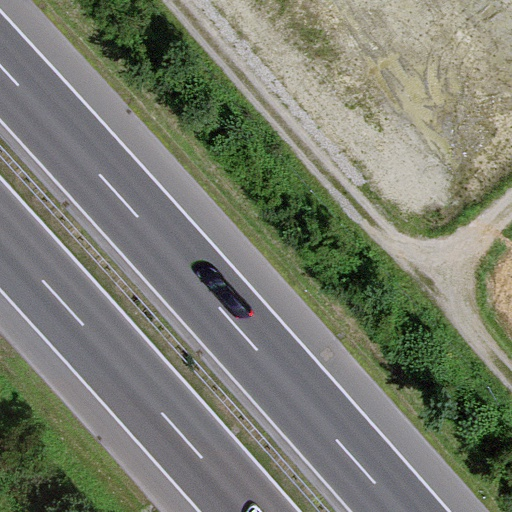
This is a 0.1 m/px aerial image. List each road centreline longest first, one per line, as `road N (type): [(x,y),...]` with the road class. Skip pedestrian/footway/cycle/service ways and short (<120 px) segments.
road 1 (motorway): [(394,511),(0,69)]
road 2 (track): [(442,292),(182,0)]
road 3 (motorway): [(0,237),(242,511)]
road 4 (track): [(511,203),(442,292),(511,369)]
